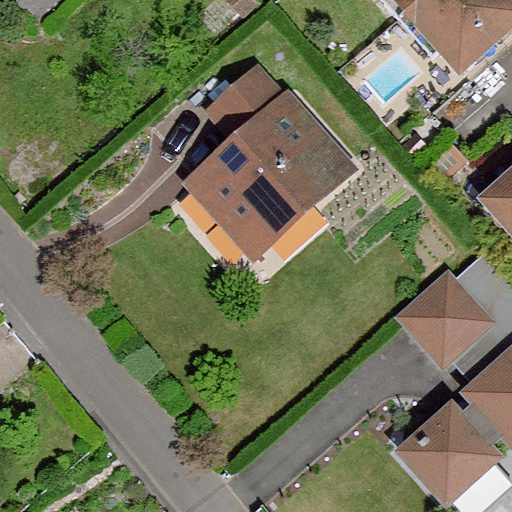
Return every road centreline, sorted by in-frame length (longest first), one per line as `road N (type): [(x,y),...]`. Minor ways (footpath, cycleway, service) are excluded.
road 1 (residential): [(0,242),(215,511)]
road 2 (unknown): [(226,511),(416,349)]
